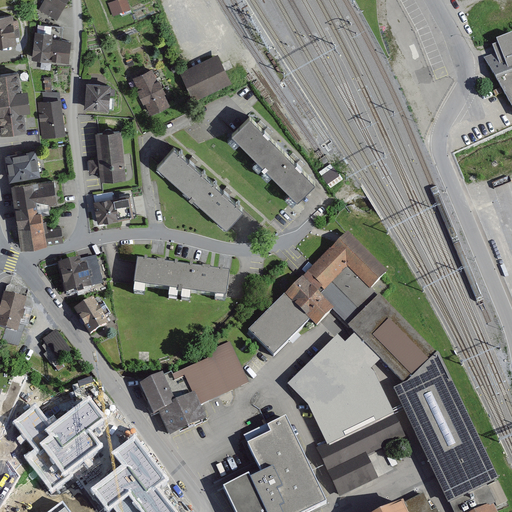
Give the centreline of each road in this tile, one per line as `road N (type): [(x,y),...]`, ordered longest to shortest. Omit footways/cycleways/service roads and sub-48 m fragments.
road 1 (residential): [(434,0),(465,62),(440,154),(511,327)]
road 2 (tertiary): [(207,511),(14,259)]
road 3 (residential): [(328,194),(269,250),(135,236),(85,245)]
road 4 (residential): [(85,245),(74,112),(77,0)]
